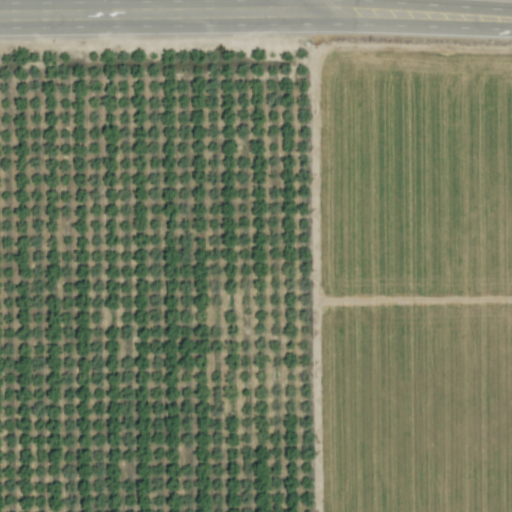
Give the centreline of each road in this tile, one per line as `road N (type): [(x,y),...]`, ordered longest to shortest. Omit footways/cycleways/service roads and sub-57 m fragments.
road 1 (residential): [(0,31),(511,30)]
road 2 (residential): [(293,0),(0,1)]
road 3 (residential): [(511,10),(333,0)]
